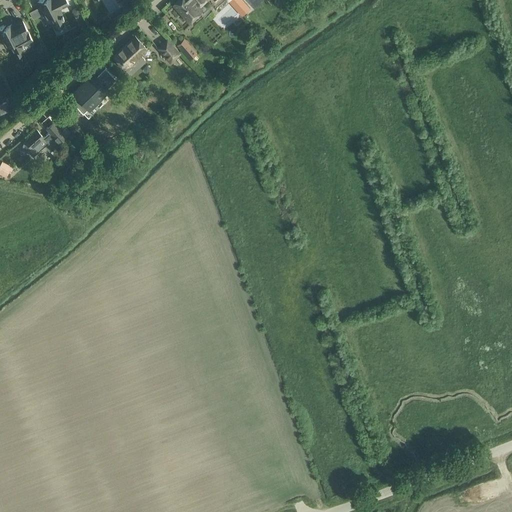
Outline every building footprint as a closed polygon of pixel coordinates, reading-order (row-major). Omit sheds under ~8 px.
[(56,30),(63,26),(60,21),(64,19),(59,9),(68,4),(66,0),(38,0),(37,1),(41,10),(46,19),(50,17),(51,21),(56,30)] [(125,8),(132,3),(129,0),(119,0),(121,2),(125,8)] [(177,0),(173,4),(189,22),(195,17),(202,10),(198,5),(203,0),(177,0)] [(245,4),(239,10),(243,15),(249,9),(245,4)] [(77,7),(71,10),(75,16),(81,13),(77,7)] [(0,26),(0,35),(1,38),(6,47),(9,45),(11,48),(10,49),(15,58),(22,54),(20,49),(23,47),(23,45),(33,40),(28,31),(26,28),(22,20),(12,25),(11,23),(6,26),(5,24),(0,26)] [(146,62),(140,54),(146,48),(135,36),(113,56),(131,76),(146,62)] [(167,38),(156,48),(169,62),(180,52),(167,38)] [(184,39),(177,46),(188,59),(196,52),(184,39)] [(50,61),(40,43),(30,49),(40,66),(50,61)] [(111,86),(100,74),(86,88),(83,85),(69,99),(76,107),(82,101),(89,108),(111,86)] [(33,157),(45,146),(49,151),(70,132),(59,121),(59,122),(55,125),(53,122),(46,128),(49,132),(43,137),(37,130),(24,141),(25,142),(24,143),(23,145),(22,147),(22,149),(24,152),(25,154),(28,151),(33,157)] [(13,167),(1,161),(0,164),(0,174),(8,178),(13,167)]
